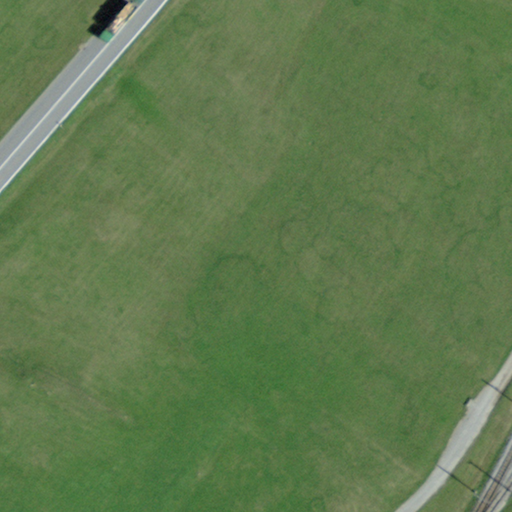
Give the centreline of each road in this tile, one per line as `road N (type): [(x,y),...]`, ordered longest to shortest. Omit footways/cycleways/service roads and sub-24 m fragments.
road 1 (primary): [(143,0),(0,164)]
road 2 (track): [(511,361),(437,476),(399,511)]
